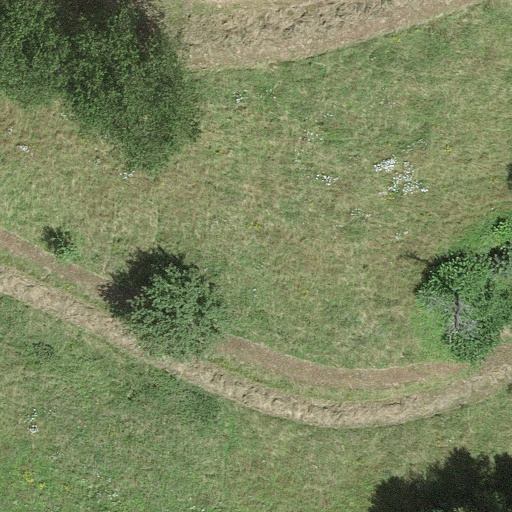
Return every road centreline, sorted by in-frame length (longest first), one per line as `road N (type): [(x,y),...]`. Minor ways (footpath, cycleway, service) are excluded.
road 1 (track): [(0,269),(256,394),(315,407),(434,400),(511,367)]
road 2 (track): [(36,0),(88,22),(220,29),(373,0)]
